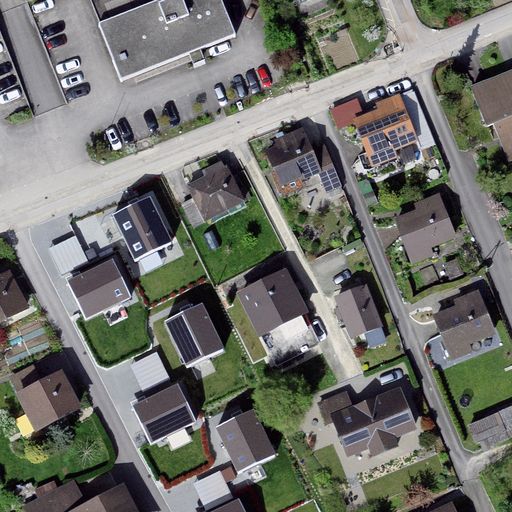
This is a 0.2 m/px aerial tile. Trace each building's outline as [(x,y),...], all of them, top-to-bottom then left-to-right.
[(230,39),(215,0),(100,0),(108,19),(97,23),(120,82),(230,39)] [(511,70),(468,88),(485,129),(493,126),(508,164),(511,162),(511,70)] [(420,142),(399,94),(377,104),(379,110),(355,120),(376,167),(398,158),(396,152),(420,142)] [(332,172),(317,135),(270,153),(285,190),(332,172)] [(242,204),(225,170),(180,193),(197,227),(242,204)] [(456,241),(439,207),(393,229),(411,264),(456,241)] [(174,271),(151,221),(115,239),(139,289),(174,271)] [(0,325),(28,312),(10,277),(0,282),(0,325)] [(316,345),(283,280),(243,300),(276,365),(316,345)] [(378,329),(364,293),(338,302),(352,339),(378,329)] [(491,336),(476,300),(429,319),(444,355),(491,336)] [(230,354),(207,304),(171,322),(195,372),(230,354)] [(137,311),(95,329),(107,357),(149,338),(137,311)] [(79,416),(61,382),(16,404),(33,439),(79,416)] [(176,386),(133,405),(145,433),(188,414),(176,386)] [(414,434),(399,397),(330,426),(346,463),(414,434)] [(511,448),(511,404),(473,424),(490,459),(511,448)] [(276,458),(253,408),(216,426),(240,476),(276,458)] [(128,511),(111,481),(55,511),(128,511)] [(244,511),(240,503),(221,511),(244,511)]
